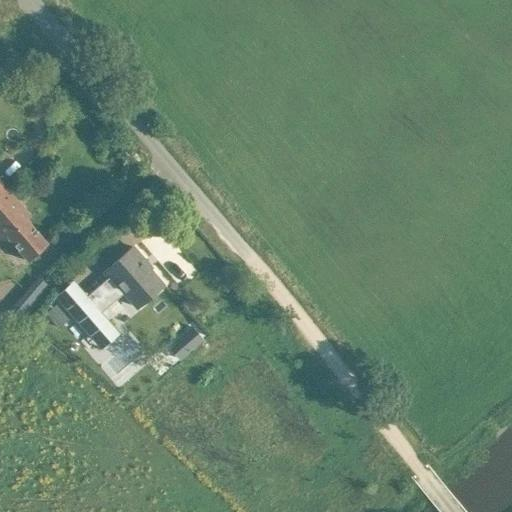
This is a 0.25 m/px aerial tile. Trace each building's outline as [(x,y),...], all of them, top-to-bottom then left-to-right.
[(0,87),(0,168),(40,134),(0,87)] [(31,216),(0,180),(0,228),(6,235),(7,235),(28,260),(48,244),(26,219),(31,216)] [(82,290),(64,306),(93,339),(111,323),(101,312),(124,292),(137,306),(163,284),(143,261),(144,260),(133,246),(104,271),(109,277),(87,296),(82,290)] [(0,260),(0,304),(22,288),(0,260)] [(94,356),(107,372),(123,358),(111,342),(94,356)]
